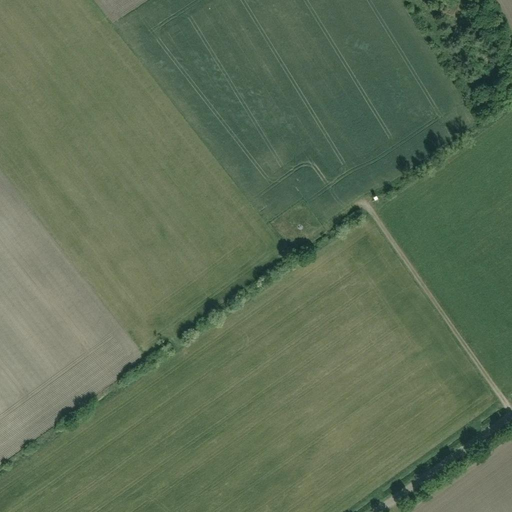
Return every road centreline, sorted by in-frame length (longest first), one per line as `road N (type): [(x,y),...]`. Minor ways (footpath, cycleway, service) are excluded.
road 1 (track): [(511,415),(361,198)]
road 2 (residential): [(376,511),(511,415)]
